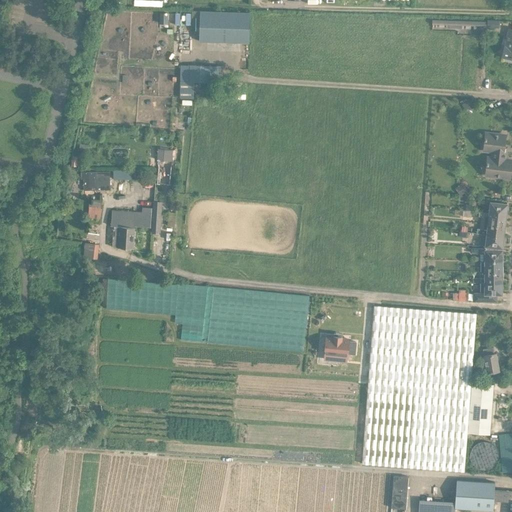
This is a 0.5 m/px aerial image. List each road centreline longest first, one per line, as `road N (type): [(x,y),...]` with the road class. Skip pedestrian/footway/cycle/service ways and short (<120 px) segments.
road 1 (unclassified): [(511,307),(181,278),(103,243),(113,204)]
road 2 (unclassified): [(511,95),(253,79)]
road 3 (unclassified): [(511,12),(255,4)]
